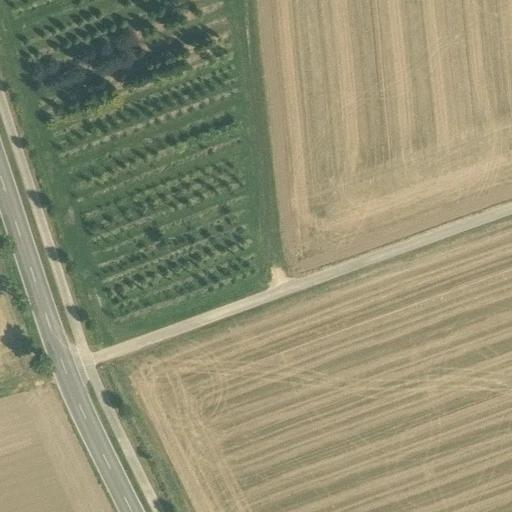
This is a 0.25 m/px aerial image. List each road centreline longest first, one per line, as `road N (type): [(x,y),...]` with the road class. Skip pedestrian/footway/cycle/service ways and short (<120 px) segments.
road 1 (track): [(511,208),(63,371)]
road 2 (secondary): [(129,511),(63,371),(0,178)]
road 3 (track): [(282,290),(263,0)]
